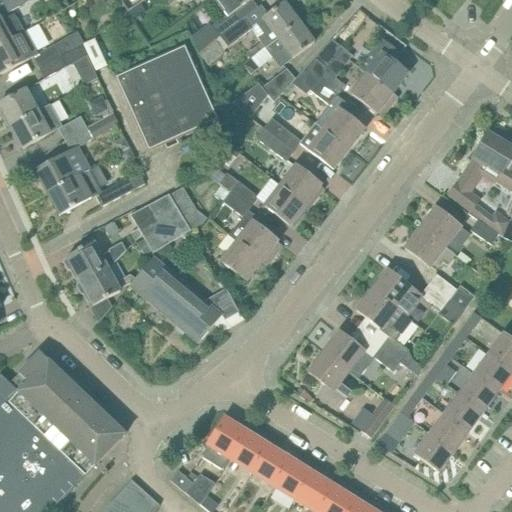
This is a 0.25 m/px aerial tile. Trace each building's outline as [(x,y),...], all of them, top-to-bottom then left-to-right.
[(31,0),(6,0),(2,2),(8,13),(31,0)] [(214,0),(226,16),(234,10),(242,21),(258,9),(251,0),(214,0)] [(201,53),(198,55),(206,65),(224,52),(251,30),(258,39),(261,43),(265,49),(299,23),(284,3),(265,18),(258,9),(242,21),(219,38),(215,42),(201,53)] [(226,16),(211,27),(212,29),(219,38),(242,21),(234,10),(226,16)] [(0,46),(24,34),(14,15),(6,19),(4,15),(0,17),(0,46)] [(265,49),(251,60),(243,66),(251,76),(272,58),(280,69),(314,44),(299,23),(265,49)] [(0,75),(32,58),(38,68),(61,56),(54,44),(36,54),(25,33),(24,34),(0,46),(0,75)] [(304,71),(337,97),(345,86),(335,79),(337,77),(327,69),(343,49),(331,41),(304,71)] [(359,69),(367,75),(392,95),(407,75),(393,63),(400,55),(381,41),(359,69)] [(45,80),(62,70),(87,57),(82,44),(61,56),(38,68),(45,80)] [(141,138),(148,153),(165,145),(164,144),(175,139),(176,141),(182,138),(181,136),(185,134),(185,136),(219,121),(185,46),(131,70),(132,72),(128,73),(127,72),(124,73),(124,75),(120,77),(120,75),(114,78),(139,134),(141,133),(142,137),(141,138)] [(337,77),(352,56),(343,49),(327,69),(337,77)] [(291,85),(295,80),(287,70),(262,89),(274,103),(291,85)] [(306,96),(309,91),(330,107),(337,97),(304,71),(295,80),(291,85),(306,96)] [(367,75),(352,96),(376,115),(381,108),(386,112),(397,98),(392,95),(367,75)] [(250,119),(267,97),(259,86),(232,105),(250,119)] [(26,90),(15,96),(0,104),(0,109),(10,128),(51,106),(50,104),(37,111),(26,90)] [(51,106),(10,128),(22,150),(50,135),(50,133),(57,129),(63,140),(85,129),(80,117),(62,126),(51,106)] [(324,131),(348,150),(364,130),(339,111),(324,131)] [(47,194),(89,171),(79,154),(81,153),(78,147),(92,139),(90,135),(109,124),(106,118),(85,129),(63,140),(70,153),(34,172),(47,194)] [(271,119),(263,129),(274,137),(288,149),(296,138),(281,127),(271,119)] [(348,150),(324,131),(315,125),(301,142),(299,145),(333,171),(348,150)] [(263,129),(255,139),(286,163),(293,153),(288,149),(274,137),(263,129)] [(495,183),(511,193),(511,140),(504,136),(500,143),(487,135),(472,159),(473,159),(464,175),(476,182),(485,167),(499,176),(495,183)] [(321,186),(305,174),(296,167),(280,187),(309,209),(318,197),(315,194),(321,186)] [(99,189),(89,172),(89,171),(47,194),(59,217),(91,198),(89,195),(99,189)] [(101,208),(144,185),(139,173),(95,196),(101,208)] [(227,174),(218,184),(229,193),(250,209),(258,198),(232,178),(227,174)] [(468,215),(477,221),(498,235),(503,238),(508,226),(494,215),(492,217),(477,205),(479,202),(457,184),(449,194),(471,211),(468,215)] [(309,209),(280,187),(264,207),(289,226),(295,219),(299,222),(309,209)] [(169,196),(190,231),(202,224),(206,219),(197,211),(182,188),(169,196)] [(229,193),(222,203),(241,218),(242,219),(248,212),(250,209),(229,193)] [(141,236),(142,235),(144,239),(143,240),(150,252),(151,252),(152,254),(190,231),(169,196),(144,209),(151,222),(138,230),(141,236)] [(144,209),(130,216),(138,230),(151,222),(144,209)] [(419,229),(445,249),(461,229),(435,209),(419,229)] [(241,218),(236,224),(245,232),(237,243),(262,262),(267,266),(277,254),(272,249),(277,242),(256,225),(259,221),(248,212),(242,219),(241,218)] [(491,245),(498,235),(477,221),(470,231),(491,245)] [(445,249),(419,229),(404,249),(430,269),(430,268),(436,272),(436,271),(440,274),(445,268),(441,265),(442,263),(447,266),(454,256),(445,249)] [(227,235),(218,247),(228,254),(221,263),(230,270),(246,282),(262,262),(237,243),(227,235)] [(150,252),(143,240),(136,244),(144,256),(150,252)] [(108,253),(101,257),(93,244),(66,258),(79,283),(106,268),(113,264),(125,252),(121,244),(109,251),(108,253)] [(221,317),(206,304),(153,259),(135,280),(130,285),(130,286),(198,344),(221,317)] [(130,285),(135,280),(131,275),(115,284),(106,268),(79,283),(93,307),(120,293),(119,291),(129,285),(130,285)] [(387,272),(371,291),(405,318),(419,301),(414,297),(416,294),(387,272)] [(436,276),(428,286),(448,301),(456,291),(436,276)] [(428,286),(421,296),(441,311),(447,316),(455,306),(448,301),(428,286)] [(371,291),(356,311),(365,319),(371,324),(379,330),(378,331),(388,338),(380,348),(400,363),(406,368),(411,361),(408,353),(393,342),(399,334),(400,335),(410,322),(405,318),(371,291)] [(473,313),(459,332),(467,338),(474,328),(473,328),(480,319),(473,313)] [(459,332),(444,353),(452,359),(467,338),(459,332)] [(363,353),(363,352),(339,333),(323,353),(348,372),(358,380),(368,367),(364,364),(369,357),(363,353)] [(511,341),(503,334),(488,355),(511,372),(511,341)] [(380,348),(372,358),(392,373),(400,363),(380,348)] [(339,384),(348,372),(323,353),(308,373),(324,386),(316,397),(336,412),(351,393),(339,384)] [(444,353),(429,373),(437,379),(446,386),(456,372),(447,366),(452,359),(444,353)] [(511,372),(488,355),(473,375),(498,393),(511,374),(511,372)] [(1,376),(0,376),(0,511),(52,511),(120,440),(34,358),(9,384),(1,376)] [(429,373),(414,393),(422,399),(437,379),(429,373)] [(473,375),(458,395),(483,413),(498,393),(473,375)] [(414,393),(400,413),(408,419),(422,399),(414,393)] [(483,413),(458,395),(444,415),(469,433),(483,413)] [(360,433),(371,440),(393,407),(382,399),(360,433)] [(400,413),(385,433),(399,444),(414,423),(408,419),(400,413)] [(444,415),(429,435),(454,453),(469,433),(444,415)] [(223,472),(230,461),(247,434),(224,420),(200,457),(223,472)] [(269,448),(247,434),(230,461),(252,474),(269,448)] [(439,474),(454,453),(429,435),(414,455),(439,474)] [(291,461),(269,448),(252,474),(274,488),(291,461)] [(313,475),(291,461),(274,488),(296,502),(313,475)] [(178,472),(177,474),(170,482),(185,494),(193,484),(178,472)] [(296,502),(309,510),(307,511),(320,511),(335,489),(313,475),(296,502)] [(193,484),(185,494),(188,497),(199,506),(207,497),(215,485),(200,476),(198,478),(193,484)] [(155,511),(159,506),(131,481),(107,508),(104,511),(155,511)] [(350,511),(357,502),(335,489),(320,511),(350,511)] [(207,497),(199,506),(206,511),(213,511),(218,506),(207,497)] [(372,511),(357,502),(350,511),(372,511)]
